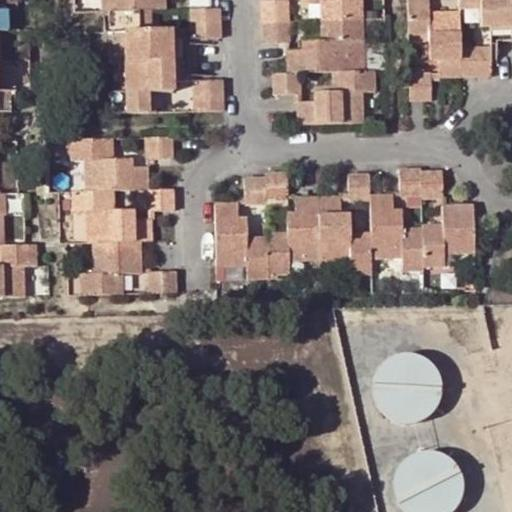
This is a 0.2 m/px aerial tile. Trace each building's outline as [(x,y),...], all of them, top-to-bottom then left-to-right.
[(152,10),(166,10),(165,0),(101,0),(101,12),(103,12),(107,12),(108,32),(122,32),(124,93),(117,94),(111,93),(112,114),(148,113),(149,92),(155,92),(173,92),(174,87),(187,87),(186,75),(185,45),(185,35),(172,35),(171,30),(153,31),(147,31),(147,11),(152,10)] [(261,0),(262,43),(286,43),(289,43),(287,0),(286,0),(285,0),(261,0)] [(300,0),(301,0),(320,1),(326,0),(327,40),(321,41),(301,41),(301,50),(286,50),(286,73),(273,73),(273,95),(296,95),(300,94),(300,73),(333,72),(337,72),(338,92),(333,92),(314,92),(313,101),(296,102),(296,125),(363,123),(362,93),(375,92),(375,71),(364,70),(361,0),(300,0)] [(428,0),(406,0),(408,35),(428,35),(428,40),(429,61),(437,61),(438,78),(491,77),(490,70),(490,47),(461,47),(460,11),(429,12),(428,0)] [(511,0),(459,0),(459,3),(479,3),(479,9),(480,28),(483,28),(484,42),(495,42),(511,41),(511,0)] [(220,38),(219,8),(190,9),(191,19),(191,39),(212,38),(220,38)] [(0,112),(9,112),(8,91),(3,91),(0,91),(0,30),(2,30),(7,30),(7,9),(0,9),(0,112)] [(117,63),(117,94),(124,93),(122,32),(108,32),(110,63),(117,63)] [(431,101),(431,78),(430,74),(409,73),(409,101),(431,101)] [(193,111),(223,110),(221,81),(221,80),(213,80),(193,81),(193,111)] [(172,136),(144,137),(145,159),(147,159),(172,159),(172,136)] [(141,275),(142,272),(141,242),(151,242),(150,220),(133,220),(134,211),(114,211),(109,212),(108,192),(113,191),(146,191),(147,212),(150,212),(173,211),(173,201),(173,190),(148,190),(147,168),(132,168),(131,159),(112,160),(107,161),(105,139),(70,140),(71,163),(82,162),(84,192),(73,193),(73,214),(86,214),(86,243),(93,244),(94,274),(80,275),(80,295),(117,294),(118,275),(123,275),(141,275)] [(400,169),(401,194),(401,197),(420,196),(420,199),(443,199),(441,172),(420,172),(420,168),(400,169)] [(244,177),(244,203),(245,206),(265,204),(265,199),(288,200),(287,198),(286,172),(264,173),(264,177),(244,177)] [(237,203),(214,204),(216,268),(246,267),(246,280),(268,280),(268,276),(288,275),(288,261),(320,260),(320,263),(349,263),(350,276),(371,276),(372,271),(371,257),(400,257),(401,271),(422,271),(423,267),(444,267),(444,254),(474,254),(472,205),(443,206),(441,206),(442,224),(442,229),(422,230),(421,235),(402,235),(402,229),(401,211),(393,211),(392,194),(370,195),(369,174),(348,174),(348,197),(347,202),(369,201),(370,233),(371,238),(350,239),(350,233),(349,214),(340,215),(339,196),(295,197),(295,214),(286,213),(287,233),(287,238),(267,239),(266,242),(246,243),(246,238),(246,218),(238,218),(237,203)] [(266,238),(246,238),(246,243),(266,242),(267,239),(287,238),(287,233),(266,234),(266,238)] [(36,246),(25,246),(0,246),(0,265),(0,297),(24,297),(24,266),(36,266),(36,246)] [(372,271),(401,271),(400,257),(371,257),(372,271)] [(176,278),(175,272),(149,272),(148,293),(176,293),(176,278)] [(420,358),(408,356),(394,360),(384,367),(376,379),(374,394),(377,406),(386,418),(396,424),(410,426),(422,424),(434,416),(441,406),(444,391),(441,377),(433,365),(420,358)] [(442,455),(427,454),(415,457),(404,466),(398,477),(396,491),(399,503),(405,511),(456,511),(459,509),(465,496),(466,484),(462,472),(452,461),(442,455)]
